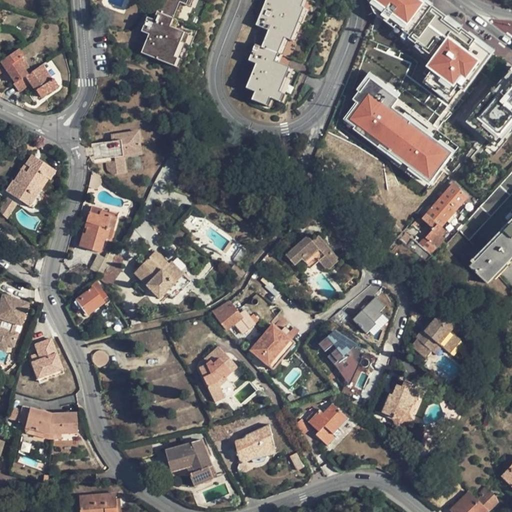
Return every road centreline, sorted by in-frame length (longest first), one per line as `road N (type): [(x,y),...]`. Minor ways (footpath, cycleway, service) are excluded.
road 1 (residential): [(177,511),(139,486),(103,443),(88,382),(49,290),(76,169),(63,132)]
road 2 (residential): [(320,108),(306,194),(405,300),(392,343)]
road 3 (residential): [(320,108),(267,132),(222,108),(212,75),(239,0)]
road 4 (residential): [(420,511),(383,483),(362,479),(256,511)]
road 5 (residential): [(80,0),(87,84),(63,132)]
